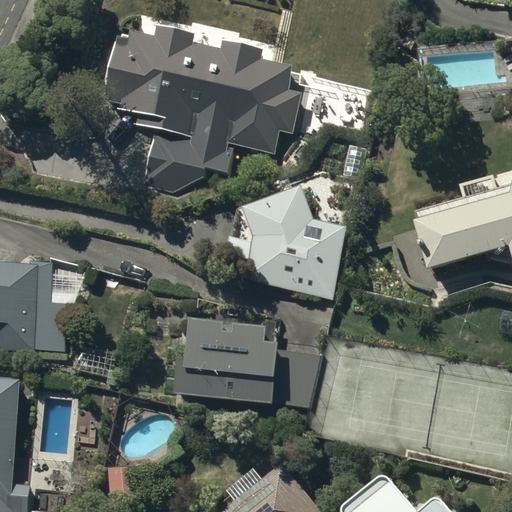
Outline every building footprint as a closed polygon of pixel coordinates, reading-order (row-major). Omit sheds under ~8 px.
[(121,45),(106,99),(131,105),(130,111),(142,114),(139,125),(159,130),(145,187),(175,194),(205,179),(208,169),(230,174),(236,144),(276,153),(282,129),(319,137),(323,122),(362,131),(372,89),(311,76),(312,71),(300,69),(298,74),(292,73),(294,65),(265,59),(267,50),(226,41),(224,50),(197,44),(199,34),(160,25),(158,36),(133,31),(132,38),(123,36),(121,45)] [(465,198),(420,211),(422,220),(417,221),(432,270),(482,255),(511,262),(511,170),(461,185),(465,198)] [(305,186),(246,209),(257,237),(256,242),(232,236),(228,256),(251,261),(247,280),(334,299),(350,227),(318,220),(305,186)] [(35,265),(0,262),(0,349),(42,352),(43,350),(70,351),(73,305),(53,304),(55,263),(35,262),(35,265)] [(280,344),(282,318),(241,307),(242,305),(224,305),(225,298),(200,297),(199,313),(212,313),(212,319),(193,318),(189,358),(182,358),(178,393),(311,407),(322,356),(283,351),(283,344),(280,344)] [(23,379),(0,377),(0,511),(28,511),(31,485),(28,485),(30,457),(17,456),(21,395),(28,395),(29,384),(22,383),(23,379)] [(323,511),(286,463),(266,479),(257,468),(228,490),(237,501),(223,511),(323,511)] [(346,511),(455,511),(444,498),(436,498),(421,510),(397,480),(391,476),(384,476),(347,506),(346,511)]
